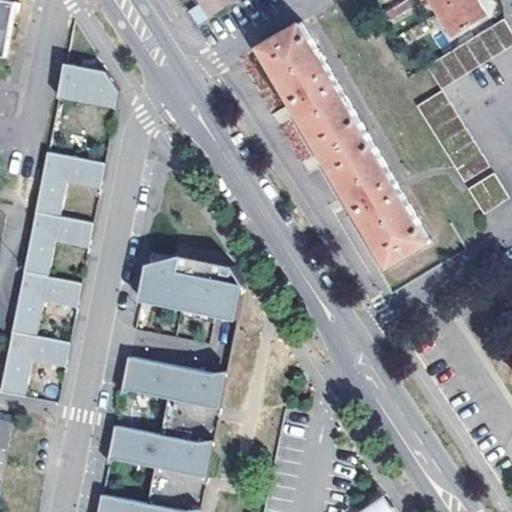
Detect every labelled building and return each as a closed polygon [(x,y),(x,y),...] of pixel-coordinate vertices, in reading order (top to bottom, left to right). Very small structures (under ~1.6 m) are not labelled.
[(202,0),(206,5),(195,12),(204,26),(248,0),(202,0)] [(405,0),(385,12),(392,24),(413,12),(406,0),(405,0)] [(434,0),(440,10),(457,0),(434,0)] [(457,0),(440,10),(455,35),(488,15),(478,0),(457,0)] [(0,56),(5,58),(14,4),(0,1),(0,56)] [(511,31),(506,21),(429,68),(443,91),(511,49),(511,31)] [(262,48),(294,102),(300,113),(324,152),(329,162),(351,199),(359,212),(392,268),(433,244),(303,24),(262,48)] [(67,64),(60,99),(118,110),(122,92),(109,72),(67,64)] [(418,108),(465,185),(491,169),(444,92),(418,108)] [(278,126),(300,113),(294,102),(272,116),(278,126)] [(302,131),(297,123),(290,126),(295,135),(302,131)] [(319,168),(329,162),(324,152),(313,159),(319,168)] [(2,395),(26,399),(33,362),(58,367),(63,343),(38,338),(45,303),(70,308),(74,284),(50,279),(57,243),(81,248),(86,223),(62,219),(68,184),(93,189),(98,164),(50,155),(13,342),(2,395)] [(108,166),(98,164),(93,189),(103,191),(104,186),(108,166)] [(510,201),(495,176),(469,191),(485,217),(510,201)] [(343,200),(337,190),(331,194),(337,204),(343,200)] [(335,226),(359,212),(351,199),(327,213),(335,226)] [(96,226),(86,223),(81,248),(91,250),(92,243),(96,226)] [(149,265),(142,301),(156,303),(154,310),(241,327),(249,285),(237,267),(184,256),(182,264),(181,271),(149,265)] [(74,284),(70,308),(79,310),(81,304),(84,286),(74,284)] [(142,301),(141,307),(154,310),(156,303),(142,301)] [(73,345),(63,343),(58,367),(68,369),(69,364),(73,345)] [(128,372),(124,395),(169,405),(162,441),(216,451),(229,384),(130,365),(128,372)] [(162,441),(117,431),(115,440),(111,463),(156,472),(149,508),(167,511),(204,511),(216,451),(162,441)] [(398,511),(387,494),(359,511),(398,511)] [(167,511),(149,508),(103,500),(102,508),(101,511),(167,511)]
